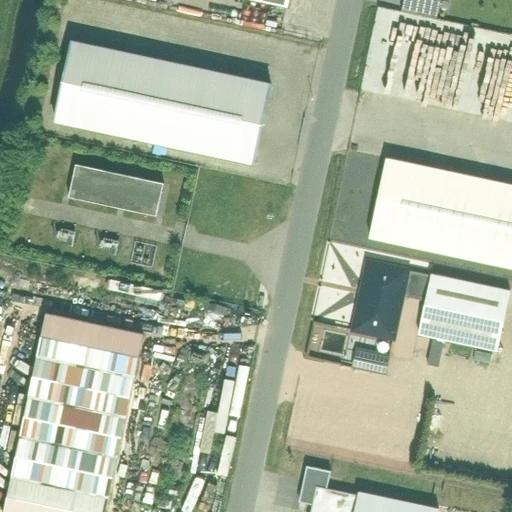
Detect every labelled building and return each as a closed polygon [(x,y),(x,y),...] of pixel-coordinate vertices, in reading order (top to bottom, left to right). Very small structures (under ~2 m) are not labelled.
[(269,82),(69,40),(51,121),(252,164),(269,82)] [(511,183),(384,157),(367,237),(511,267),(511,183)] [(161,182),(73,165),(66,199),(154,217),(161,182)] [(426,275),(364,261),(348,331),(389,340),(399,294),(421,299),(426,275)] [(507,291),(426,275),(421,299),(414,335),(495,351),(507,291)] [(105,511),(144,334),(43,312),(0,510),(0,511),(105,511)] [(389,355),(355,347),(350,367),(384,376),(389,355)] [(355,496),(315,487),(309,511),(436,511),(437,510),(356,492),(355,496)]
